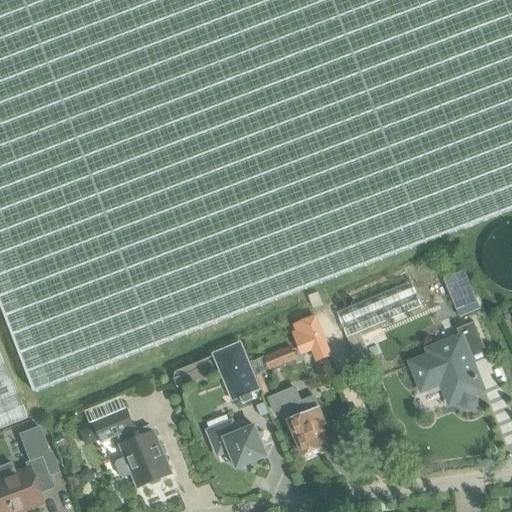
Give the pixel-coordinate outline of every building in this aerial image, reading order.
[(511,211),(511,0),(0,0),(0,301),(35,394),(511,211)] [(465,271),(444,280),(460,319),(481,310),(465,271)] [(345,339),(352,337),(429,305),(419,279),(334,314),(345,339)] [(477,407),(477,402),(475,395),(484,391),(470,357),(487,351),(476,323),(458,330),(462,339),(430,351),(433,357),(413,365),(424,391),(443,384),(452,405),(460,401),(463,409),(466,411),(470,412),(474,410),(477,407)] [(298,333),(294,334),(302,354),(313,350),(317,361),(330,356),(322,336),(295,326),(298,333)] [(357,354),(370,345),(362,333),(348,343),(357,354)] [(0,429),(27,420),(0,351),(0,429)] [(271,371),(293,362),(288,351),(266,360),(271,371)] [(263,359),(250,364),(255,377),(268,371),(263,359)] [(250,364),(232,372),(243,400),(262,392),(250,364)] [(318,446),(328,442),(322,427),(327,425),(321,409),(319,410),(315,400),(296,407),(289,392),(270,400),(276,415),(285,411),(303,457),(320,450),(318,446)] [(261,418),(268,415),(264,404),(257,407),(261,418)] [(128,412),(96,425),(103,443),(120,436),(124,447),(123,448),(127,458),(118,462),(116,465),(121,477),(124,478),(134,474),(140,489),(150,485),(154,487),(162,484),(164,479),(173,475),(156,434),(153,435),(149,425),(149,424),(135,429),(128,412)] [(232,422),(208,432),(217,454),(229,449),(233,460),(232,463),(246,469),(247,465),(267,457),(260,440),(262,435),(257,433),(255,427),(237,435),(232,422)] [(11,464),(0,467),(0,511),(16,511),(22,510),(22,511),(24,511),(43,505),(38,494),(52,489),(48,477),(58,473),(51,454),(48,455),(38,428),(19,436),(29,463),(25,464),(28,470),(15,475),(11,464)] [(82,472),(80,478),(82,483),(87,485),(92,483),(95,478),(94,473),(88,470),(82,472)]
